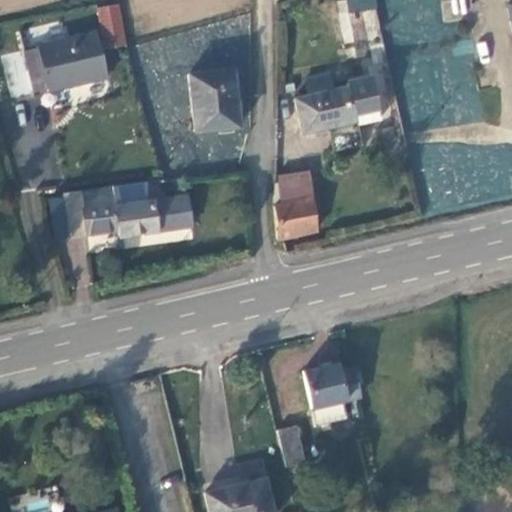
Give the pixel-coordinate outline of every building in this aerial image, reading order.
[(441,0),(443,19),(466,17),(464,0),(441,0)] [(36,46),(22,50),(33,91),(46,87),(46,91),(107,76),(95,30),(35,44),(36,46)] [(441,99),(407,104),(412,131),(483,120),(471,40),(433,46),(441,99)] [(231,70),(188,75),(195,131),(238,125),(231,70)] [(304,75),(306,89),(332,87),(331,73),(304,75)] [(370,74),(343,79),(344,87),(292,101),(300,134),(335,126),(337,131),(380,120),(370,74)] [(277,204),(312,195),(311,177),(274,187),(277,204)] [(116,203),(113,184),(60,191),(61,198),(67,236),(116,228),(117,235),(190,225),(186,194),(116,203)] [(271,210),(275,241),(316,232),(312,195),(277,204),(272,205),(271,210)] [(67,236),(61,198),(48,200),(54,237),(67,236)] [(90,284),(87,256),(71,258),(73,286),(90,284)] [(359,398),(353,367),(341,370),(339,364),(304,371),(312,408),(314,408),(318,424),(347,417),(343,401),(359,398)] [(298,425),(278,430),(287,468),(307,462),(298,425)] [(273,511),(265,479),(206,493),(210,511),(273,511)]
